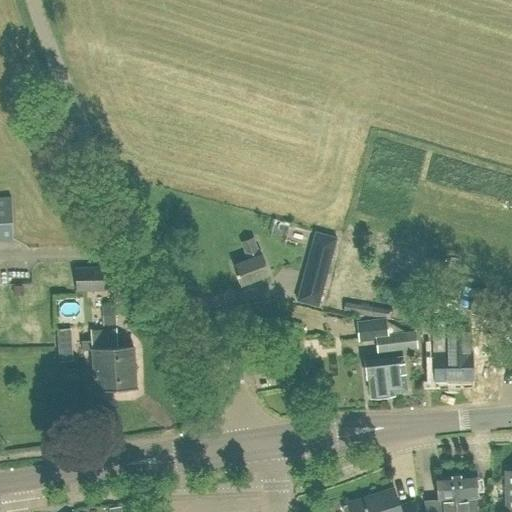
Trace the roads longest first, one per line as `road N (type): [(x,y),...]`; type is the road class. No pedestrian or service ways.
road 1 (unclassified): [(261,444),(90,148),(32,0)]
road 2 (secondary): [(11,480),(261,444)]
road 3 (secondary): [(261,444),(414,424)]
